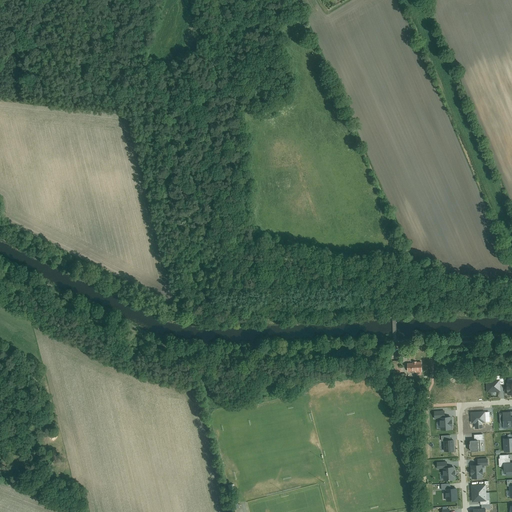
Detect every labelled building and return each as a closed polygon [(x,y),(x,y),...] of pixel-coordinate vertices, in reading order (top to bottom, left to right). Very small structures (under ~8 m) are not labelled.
[(407,362),(407,373),(422,373),(422,362),(407,362)] [(487,380),(487,392),(502,391),(501,384),(505,384),(505,375),(497,375),(497,379),(487,380)] [(442,429),(452,428),(452,415),(446,416),(446,410),(433,410),(434,419),(441,418),(442,429)] [(509,413),(502,413),(502,414),(499,414),(500,429),(503,429),(511,428),(511,411),(509,412),(509,413)] [(485,412),(470,413),(471,422),(471,424),(475,424),(475,429),(482,428),(482,423),(486,423),(486,422),(490,422),(489,412),(485,412)] [(445,451),(455,450),(455,439),(451,439),(451,434),(442,435),(442,440),(445,440),(445,451)] [(471,451),(482,450),(481,440),(484,439),(484,434),(475,434),(475,440),(471,440),(471,451)] [(503,476),(511,475),(511,461),(511,462),(510,454),(499,454),(500,466),(504,466),(504,470),(502,470),(503,476)] [(472,464),(472,478),(484,477),(483,465),(489,465),(489,458),(478,458),(478,464),(472,464)] [(444,480),(456,479),(455,466),(448,466),(448,461),(437,461),(438,470),(444,470),(444,480)] [(447,500),(459,500),(458,487),(451,487),(451,482),(442,483),(442,489),(446,489),(447,500)] [(472,484),(473,493),(487,492),(487,483),(472,484)] [(473,493),(473,501),(488,500),(487,492),(473,493)]
